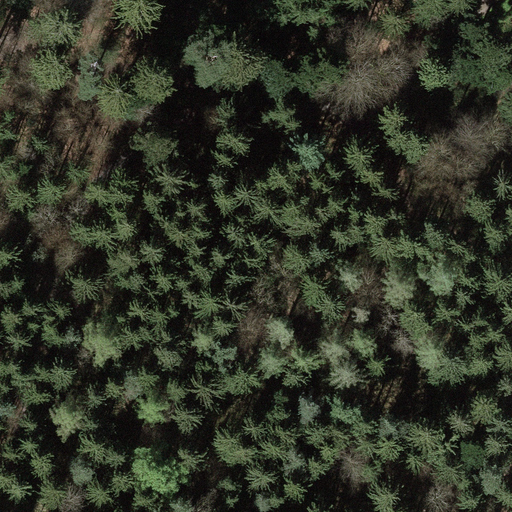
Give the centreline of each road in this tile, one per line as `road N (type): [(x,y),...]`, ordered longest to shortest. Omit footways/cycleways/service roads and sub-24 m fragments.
road 1 (track): [(511,278),(462,235),(412,218),(386,188),(377,145),(381,111),(223,96),(0,53)]
road 2 (track): [(69,237),(148,251),(184,234),(209,192),(381,111)]
road 3 (track): [(381,111),(511,126)]
